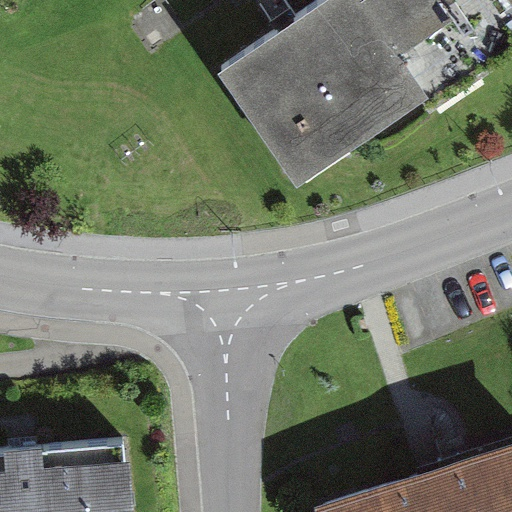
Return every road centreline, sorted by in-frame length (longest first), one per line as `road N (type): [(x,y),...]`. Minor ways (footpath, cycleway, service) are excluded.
road 1 (residential): [(511,212),(361,266),(225,295)]
road 2 (residential): [(225,295),(0,279)]
road 3 (residential): [(225,295),(235,511)]
